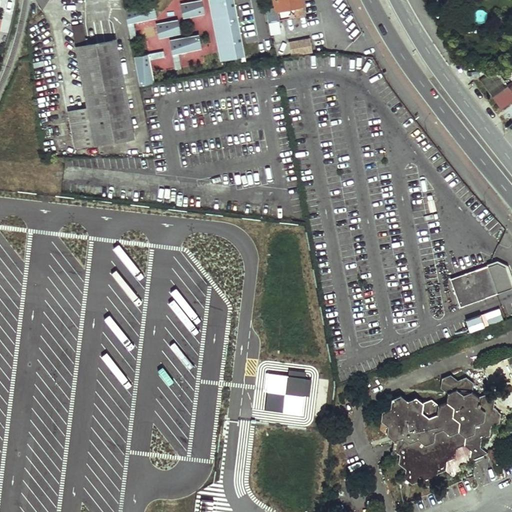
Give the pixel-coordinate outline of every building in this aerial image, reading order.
[(202,0),(198,0),(181,3),(184,17),(205,13),(202,0)] [(212,0),(224,59),(245,55),(234,0),(212,0)] [(305,16),(302,0),(266,0),(268,7),(271,7),(273,21),(305,16)] [(125,8),(130,38),(137,37),(134,22),(157,17),(154,3),(125,8)] [(12,21),(1,18),(0,20),(0,29),(10,32),(12,21)] [(178,19),(158,23),(160,36),(181,32),(178,19)] [(84,23),(73,25),(88,108),(69,111),(76,147),(134,137),(116,38),(87,43),(84,23)] [(199,34),(169,39),(175,68),(181,67),(178,53),(201,48),(199,34)] [(289,42),(292,56),(312,52),(309,38),(289,42)] [(134,56),(140,85),(155,82),(150,59),(166,56),(164,50),(134,56)] [(490,90),(503,86),(500,74),(486,78),(490,90)] [(498,294),(490,267),(452,278),(461,306),(498,294)] [(257,409),(304,417),(310,378),(263,370),(257,409)] [(388,406),(380,410),(379,419),(386,425),(385,434),(392,439),(391,448),(398,453),(397,462),(404,467),(403,477),(410,482),(418,478),(426,484),(434,481),(435,471),(443,468),(444,458),(452,455),(452,446),(462,443),(468,448),(473,446),(477,444),(477,436),(486,433),(487,424),(495,421),(496,412),(489,407),(490,397),(482,392),(474,395),(468,390),(469,381),(461,374),(452,378),(447,374),(438,377),(437,385),(445,391),(444,400),(435,404),(428,398),(419,401),(412,396),(404,400),(397,394),(388,398),(388,406)] [(511,428),(502,433),(507,446),(511,443),(511,428)] [(473,446),(468,448),(466,457),(476,453),(484,449),(477,444),(473,446)]
